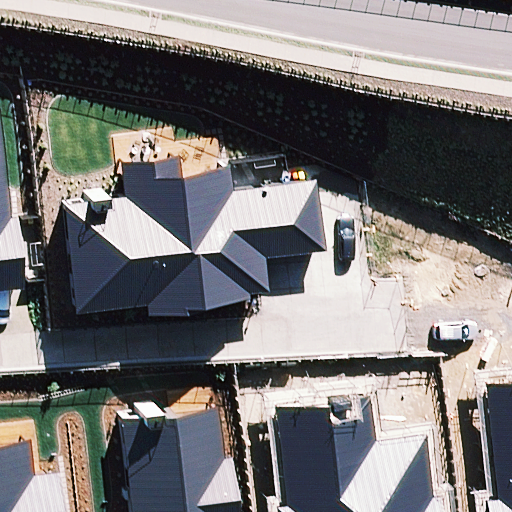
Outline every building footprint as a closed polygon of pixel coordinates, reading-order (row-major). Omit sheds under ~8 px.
[(0,133),(0,275),(20,273),(14,203),(6,203),(0,133)] [(119,181),(60,186),(68,292),(142,286),(143,293),(180,290),(179,285),(245,280),(245,277),(264,275),(261,241),(320,236),(315,169),(228,176),(227,152),(177,156),(176,141),(117,145),(119,181)] [(511,511),(511,363),(481,367),(493,482),(483,483),(485,511),(511,511)] [(366,381),(271,390),(281,487),(273,488),(274,511),(439,511),(437,483),(427,484),(421,419),(370,423),(366,381)] [(235,511),(228,443),(221,444),(216,393),(118,403),(129,511),(235,511)] [(27,424),(0,426),(0,511),(62,511),(57,456),(30,459),(27,424)]
